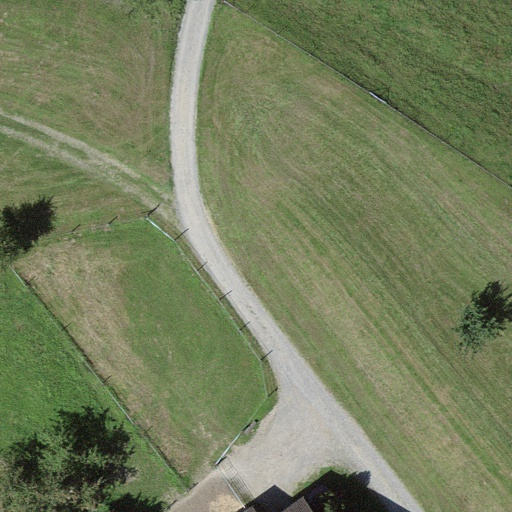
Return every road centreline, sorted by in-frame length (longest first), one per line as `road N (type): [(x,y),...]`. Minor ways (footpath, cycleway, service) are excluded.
road 1 (track): [(403,511),(313,415),(203,240),(190,133),(207,0)]
road 2 (track): [(0,126),(152,203),(203,240)]
road 3 (track): [(199,511),(313,415)]
